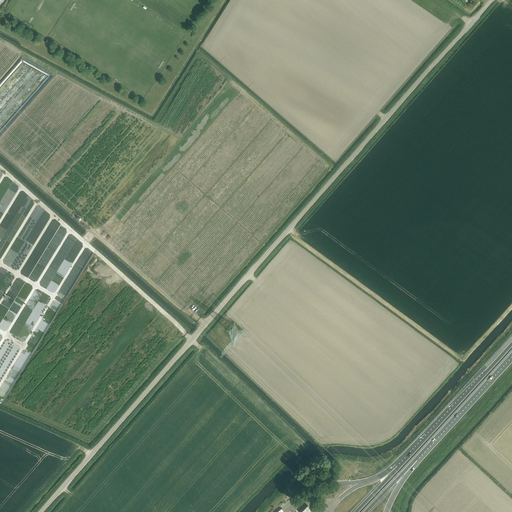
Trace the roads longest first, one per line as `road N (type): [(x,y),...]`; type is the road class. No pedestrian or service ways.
road 1 (unclassified): [(40,511),(491,0)]
road 2 (trunk): [(511,342),(355,511)]
road 3 (trunk): [(364,511),(511,355)]
